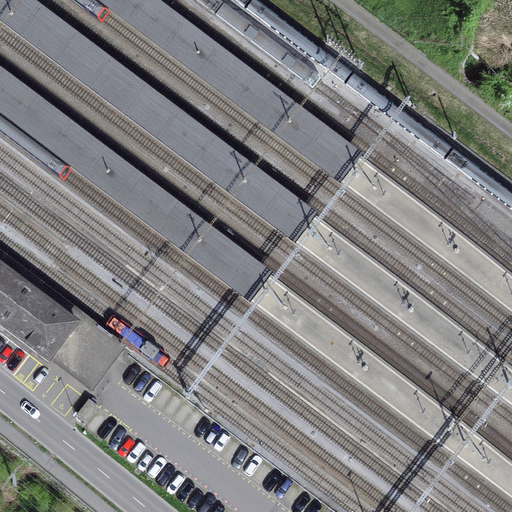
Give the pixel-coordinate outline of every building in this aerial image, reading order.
[(311,223),(14,0),(0,0),(0,21),(295,244),(311,223)] [(357,162),(142,0),(98,0),(341,183),(357,162)] [(267,281),(0,79),(0,113),(251,302),(267,281)] [(92,393),(127,347),(0,249),(0,263),(81,326),(53,362),(92,393)] [(81,326),(0,263),(0,328),(49,366),(53,362),(81,326)] [(89,400),(77,416),(86,423),(98,407),(89,400)]
